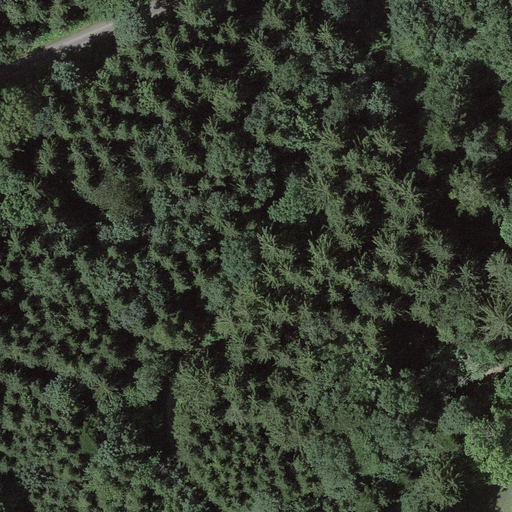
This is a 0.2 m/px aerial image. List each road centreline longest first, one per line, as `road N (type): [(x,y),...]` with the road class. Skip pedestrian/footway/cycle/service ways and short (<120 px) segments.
road 1 (track): [(362,0),(338,88),(179,398),(181,458),(208,506),(221,511)]
road 2 (track): [(271,511),(511,353)]
